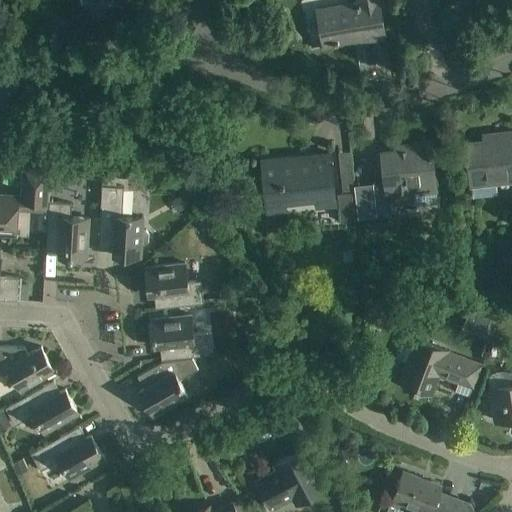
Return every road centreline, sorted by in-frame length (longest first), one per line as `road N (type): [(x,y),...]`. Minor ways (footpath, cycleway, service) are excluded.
road 1 (residential): [(0,311),(61,317),(106,413),(141,442),(155,443),(271,380),(301,380),(422,445),(471,463),(511,464)]
road 2 (residential): [(186,41),(285,91),(324,100),(377,101),(430,89),(511,51)]
road 3 (residential): [(0,75),(186,41)]
